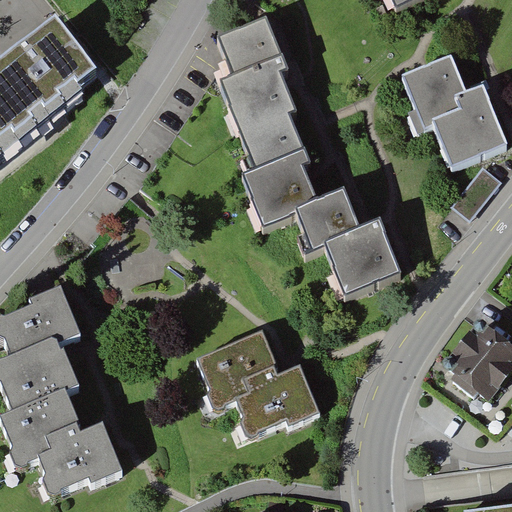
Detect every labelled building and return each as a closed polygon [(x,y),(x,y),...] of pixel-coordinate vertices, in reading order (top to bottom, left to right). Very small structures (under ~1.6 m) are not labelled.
[(388,0),(396,15),(427,0),(388,0)] [(53,27),(0,70),(0,166),(98,82),(53,27)] [(266,28),(218,48),(233,86),(221,91),(257,178),(242,184),(263,235),(297,221),(313,258),(325,254),(346,304),(401,281),(380,230),(357,239),(355,234),(343,204),(317,215),(300,174),(303,172),(307,171),(287,122),(294,119),(278,82),(283,80),(287,78),(266,28)] [(427,76),(404,86),(424,136),(435,131),(452,173),(507,150),(485,96),(478,98),(465,104),(449,67),(427,76)] [(500,185),(484,172),(453,211),(469,224),(500,185)] [(56,505),(121,478),(102,432),(82,440),(80,434),(65,398),(77,393),(60,350),(80,342),(61,296),(30,309),(33,314),(0,327),(0,337),(11,364),(0,368),(0,387),(13,419),(0,424),(20,474),(40,466),(56,505)] [(511,379),(511,352),(479,326),(443,371),(489,408),(511,379)] [(263,338),(197,365),(219,418),(238,410),(253,447),(319,420),(299,374),(281,382),(278,376),(263,338)]
